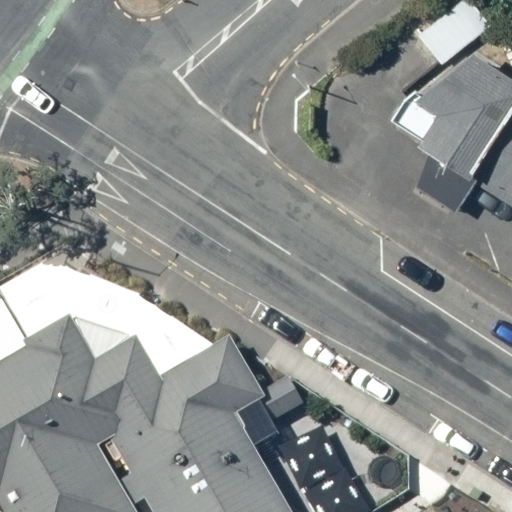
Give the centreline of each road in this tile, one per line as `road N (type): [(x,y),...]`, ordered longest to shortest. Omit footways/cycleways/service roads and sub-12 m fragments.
road 1 (tertiary): [(120,144),(511,398)]
road 2 (residential): [(120,144),(180,72),(266,0)]
road 3 (residential): [(0,67),(120,144)]
